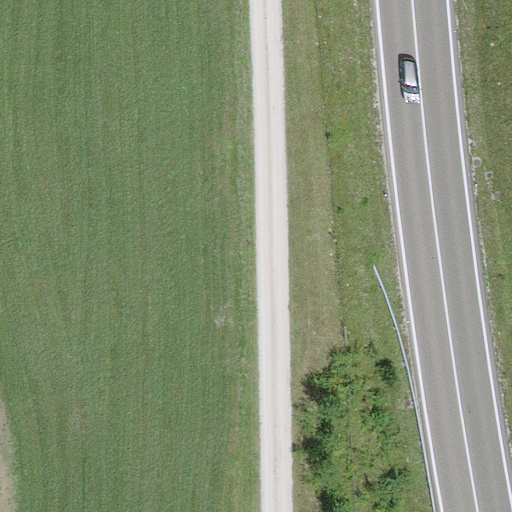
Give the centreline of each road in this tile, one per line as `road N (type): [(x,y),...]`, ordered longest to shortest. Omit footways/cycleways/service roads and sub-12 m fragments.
road 1 (primary): [(402,0),(477,511)]
road 2 (track): [(260,511),(239,0)]
